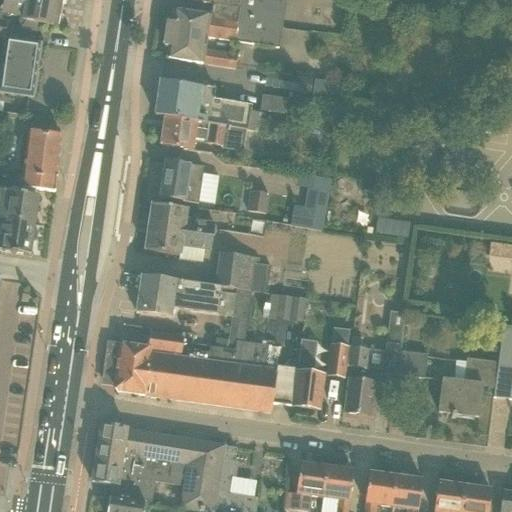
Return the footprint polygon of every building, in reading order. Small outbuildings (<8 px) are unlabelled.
[(22,20),(20,29),(35,32),(36,24),(58,28),(62,0),(0,0),(0,38),(4,39),(6,22),(1,21),(2,17),(22,20)] [(183,0),(211,5),(210,13),(209,17),(210,17),(206,39),(208,39),(235,43),(235,42),(280,49),(287,0),(183,0)] [(166,60),(186,63),(235,70),(238,56),(206,51),(208,39),(206,39),(210,17),(209,17),(193,15),(174,12),(172,24),(168,23),(164,47),(168,48),(166,60)] [(0,93),(33,98),(41,45),(4,39),(0,66),(0,93)] [(227,128),(258,133),(259,123),(264,124),(265,115),(250,113),(251,107),(217,102),(218,91),(215,90),(215,86),(210,85),(210,88),(160,81),(155,116),(165,118),(204,124),(227,128)] [(428,83),(409,87),(413,108),(433,103),(428,83)] [(260,112),(286,115),(288,100),(263,96),(260,112)] [(337,126),(340,114),(327,111),(326,118),(329,124),(337,126)] [(161,146),(193,151),(196,131),(206,132),(204,144),(224,147),(227,128),(204,124),(165,118),(163,133),(161,133),(160,141),(161,142),(161,146)] [(22,177),(20,189),(39,191),(55,193),(62,137),(27,133),(22,177)] [(160,199),(197,205),(203,168),(190,166),(165,162),(160,199)] [(20,189),(22,177),(13,175),(11,187),(20,189)] [(216,204),(219,176),(203,175),(200,203),(216,204)] [(332,181),(327,180),(311,177),(305,208),(295,206),(291,226),(323,232),(326,215),(332,181)] [(363,179),(361,190),(374,192),(375,181),(363,179)] [(0,219),(34,225),(38,197),(39,191),(20,189),(11,187),(0,185),(0,219)] [(267,215),(270,195),(253,192),(250,213),(267,215)] [(187,220),(188,210),(152,205),(149,229),(157,230),(158,228),(213,236),(215,224),(187,220)] [(34,225),(0,219),(0,256),(0,257),(1,253),(29,257),(34,225)] [(378,219),(376,232),(410,237),(412,223),(378,219)] [(146,252),(179,257),(179,261),(202,264),(204,252),(211,253),(213,236),(158,228),(157,230),(149,229),(146,252)] [(214,287),(235,290),(252,293),(267,295),(271,267),(258,265),(259,260),(219,253),(214,287)] [(137,314),(172,319),(173,310),(231,319),(235,290),(214,287),(214,288),(162,280),(142,277),(137,314)] [(252,293),(235,290),(231,319),(232,319),(230,328),(229,328),(227,341),(226,349),(237,350),(234,367),(228,408),(271,414),(272,405),(292,407),(297,370),(296,370),(276,367),(276,370),(264,369),(268,347),(244,343),(252,293)] [(273,318),(302,324),(306,300),(277,295),(273,318)] [(405,314),(406,302),(399,301),(397,314),(403,314),(405,314)] [(380,375),(396,376),(399,353),(403,314),(397,314),(390,313),(386,353),(349,349),(347,368),(350,368),(344,414),(370,417),(372,399),(377,399),(380,375)] [(494,388),(493,398),(511,400),(511,327),(503,326),(498,364),(494,388)] [(146,345),(148,347),(148,349),(109,344),(104,380),(114,382),(113,387),(118,393),(228,408),(234,367),(237,350),(226,349),(215,348),(215,349),(210,348),(209,355),(187,352),(186,358),(181,358),(183,338),(150,333),(149,338),(147,339),(146,345)] [(216,340),(215,348),(226,349),(227,341),(216,340)] [(301,341),(296,370),(297,370),(292,407),(319,410),(321,390),(323,375),(311,373),(316,343),(301,341)] [(348,348),(331,346),(327,376),(344,378),(348,348)] [(399,353),(396,376),(424,380),(427,356),(399,353)] [(443,380),(441,393),(438,413),(451,415),(451,419),(455,419),(455,415),(478,418),(482,387),(491,388),(493,363),(466,360),(466,364),(456,362),(453,381),(443,380)] [(92,483),(133,489),(130,502),(129,503),(146,505),(150,506),(151,506),(155,483),(183,488),(190,441),(127,431),(127,430),(123,430),(100,426),(91,482),(92,482),(92,483)] [(236,449),(190,441),(183,488),(179,510),(190,511),(256,511),(258,500),(229,495),(232,478),(234,463),(236,449)] [(300,464),(297,484),(296,496),(286,495),(284,511),(288,511),(309,511),(310,499),(321,500),(326,468),(300,464)] [(348,511),(350,491),(353,471),(326,468),(321,500),(337,502),(336,511),(348,511)] [(369,474),(366,493),(363,511),(375,511),(376,507),(391,509),(395,477),(369,474)] [(417,511),(419,501),(422,481),(395,477),(391,509),(406,511),(405,511),(417,511)] [(438,483),(433,511),(460,511),(464,487),(438,483)] [(460,511),(487,511),(491,491),(464,487),(460,511)] [(511,511),(511,493),(504,492),(500,511),(511,511)] [(149,511),(150,506),(146,505),(129,503),(130,502),(109,499),(108,503),(106,502),(105,509),(107,509),(106,511),(149,511)]
